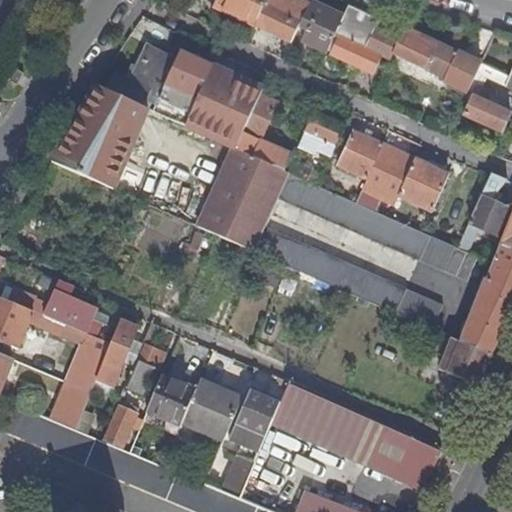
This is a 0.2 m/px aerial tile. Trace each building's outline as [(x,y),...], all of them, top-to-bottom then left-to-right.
[(217,0),(214,7),(254,25),(265,0),(217,0)] [(265,0),(254,25),(291,43),(304,16),(309,6),(295,0),(265,0)] [(343,18),(310,2),(309,6),(304,16),(306,17),(300,30),(306,33),(302,42),(327,54),(335,37),(343,18)] [(379,21),(348,7),(343,18),(335,37),(338,38),(330,55),(374,75),(382,58),(390,62),(394,55),(401,40),(375,28),(379,21)] [(216,19),(213,25),(233,34),(236,28),(216,19)] [(394,55),(446,79),(458,54),(406,30),(401,40),(394,55)] [(112,77),(106,90),(142,106),(147,97),(157,102),(158,99),(177,60),(150,47),(132,86),(112,77)] [(213,67),(181,52),(177,60),(158,99),(191,114),(213,67)] [(452,82),(464,57),(458,54),(446,79),(452,82)] [(287,55),(284,61),(294,65),(296,60),(287,55)] [(452,82),(451,84),(468,92),(481,65),(464,57),(452,82)] [(511,90),(511,79),(481,65),(468,92),(458,114),(502,133),(510,116),(488,105),(493,95),(480,89),(485,78),(511,90)] [(191,114),(186,125),(236,149),(260,94),(262,90),(213,67),(191,114)] [(106,90),(98,87),(97,89),(52,163),(112,189),(148,109),(142,106),(106,90)] [(278,102),(266,97),(260,94),(236,149),(283,170),(291,155),(260,141),(278,102)] [(315,151),(331,158),(345,128),(313,113),(297,148),(313,156),(315,151)] [(337,167),(366,180),(382,145),(354,132),(337,167)] [(362,190),(394,205),(398,198),(414,160),(403,154),(382,145),(366,180),(362,190)] [(283,170),(236,149),(201,228),(254,252),(265,228),(279,197),(289,173),(286,171),(283,170)] [(323,175),(292,160),(286,171),(289,173),(318,186),(323,175)] [(405,201),(432,214),(449,175),(414,160),(398,198),(405,201)] [(289,173),(279,197),(420,261),(446,273),(457,249),(396,221),(389,218),(318,186),(289,173)] [(507,181),(492,175),(458,249),(466,253),(477,228),(499,237),(511,210),(492,201),(495,195),(507,181)] [(145,176),(135,199),(192,224),(202,200),(145,176)] [(405,201),(398,198),(394,205),(389,218),(396,221),(405,201)] [(511,215),(499,246),(511,251),(511,215)] [(265,228),(254,252),(422,326),(432,330),(442,306),(265,228)] [(481,294),(461,343),(491,355),(511,311),(511,251),(499,246),(492,265),(486,279),(488,280),(482,295),(481,294)] [(13,290),(8,303),(44,317),(46,315),(86,334),(97,310),(70,298),(74,289),(46,277),(42,287),(56,293),(49,307),(36,302),(37,300),(13,290)] [(49,329),(53,321),(44,317),(8,303),(0,299),(0,342),(17,349),(30,319),(33,321),(33,322),(49,329)] [(124,362),(135,366),(144,346),(133,342),(139,328),(122,321),(106,358),(97,380),(114,387),(124,362)] [(144,396),(156,369),(161,355),(163,352),(153,348),(162,327),(153,324),(145,344),(147,346),(129,389),(144,396)] [(440,368),(449,372),(461,343),(442,335),(434,354),(444,358),(440,368)] [(448,374),(475,385),(491,355),(461,343),(449,372),(448,374)] [(81,348),(66,385),(91,396),(97,380),(106,358),(81,348)] [(167,358),(161,355),(156,369),(162,371),(167,358)] [(0,356),(0,389),(12,362),(0,356)] [(196,391),(163,378),(149,413),(181,427),(182,425),(196,391)] [(243,398),(200,381),(196,391),(182,425),(224,442),(243,398)] [(279,408),(352,442),(362,417),(289,384),(279,408)] [(66,385),(52,421),(76,431),(84,413),(91,396),(66,385)] [(250,393),(231,441),(256,453),(278,405),(250,393)] [(195,511),(270,511),(85,435),(76,431),(52,421),(14,406),(4,431),(195,511)] [(127,415),(120,412),(106,442),(124,449),(133,428),(141,431),(145,423),(136,420),(139,415),(129,411),(127,415)] [(93,417),(84,413),(76,431),(85,435),(93,417)] [(421,444),(362,417),(352,442),(349,449),(397,471),(394,478),(422,491),(432,471),(413,463),(421,444)] [(441,453),(421,444),(413,463),(432,471),(441,453)] [(352,511),(304,492),(295,511),(352,511)]
